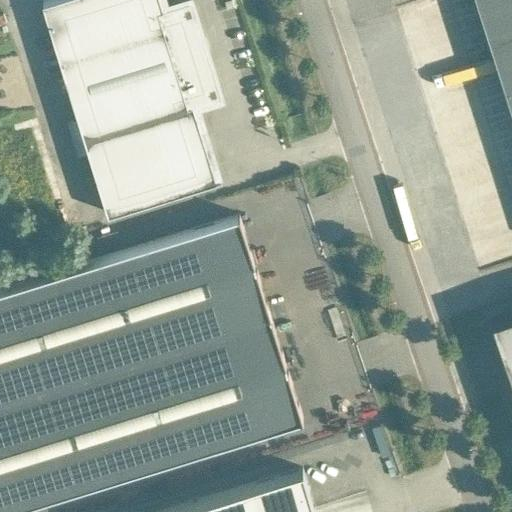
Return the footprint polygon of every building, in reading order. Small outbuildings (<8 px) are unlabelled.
[(191,0),(178,0),(162,5),(160,0),(44,0),(42,1),(108,213),(210,181),(210,180),(216,179),(193,103),(220,94),(191,0)] [(511,0),(477,0),(511,109),(511,0)] [(0,510),(301,417),(301,418),(303,417),(288,369),(287,370),(285,362),(286,362),(272,317),(271,317),(270,313),(271,313),(257,268),(256,268),(254,261),(254,260),(239,212),(237,213),(238,214),(0,287),(0,510)] [(397,420),(389,422),(398,448),(406,445),(397,420)] [(364,457),(342,464),(345,473),(366,466),(364,457)] [(156,511),(300,511),(315,507),(303,467),(156,511)]
